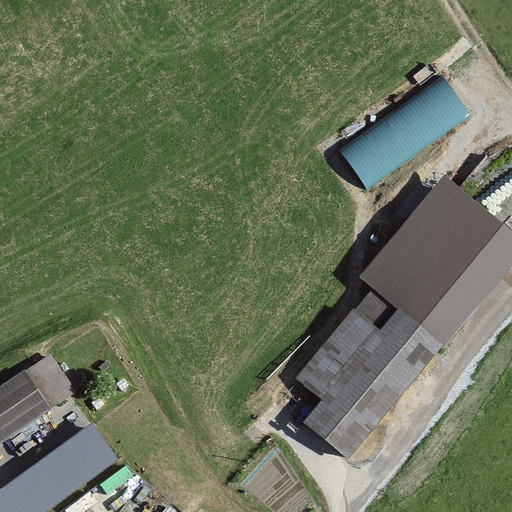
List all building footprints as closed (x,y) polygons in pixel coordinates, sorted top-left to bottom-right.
[(340,148),(367,186),(471,112),(444,74),(340,148)] [(365,279),(375,287),(447,346),(511,266),(511,236),(445,182),(365,279)] [(447,346),(375,287),(298,380),(323,401),(305,423),(351,461),(447,346)] [(50,359),(0,389),(0,456),(80,406),(50,359)] [(0,511),(49,511),(117,462),(91,426),(0,493),(0,511)]
